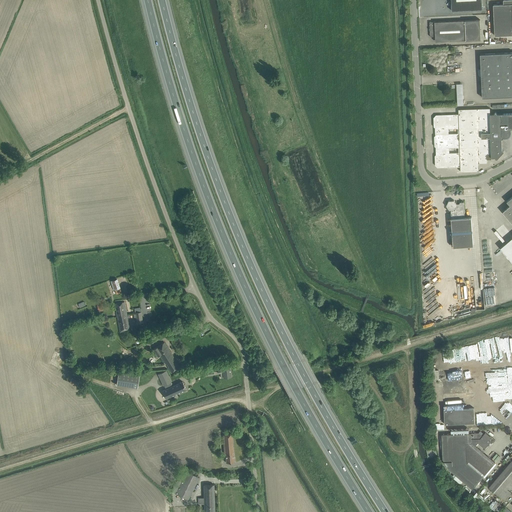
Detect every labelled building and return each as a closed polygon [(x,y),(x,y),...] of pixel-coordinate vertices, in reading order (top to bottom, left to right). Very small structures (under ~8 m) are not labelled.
[(457,11),(482,9),(481,0),(451,0),(452,11),(457,11)] [(511,0),(503,0),(504,4),(493,5),(495,36),(511,34),(511,0)] [(440,41),(466,40),(481,39),(480,20),(465,20),(430,22),(430,37),(435,36),(435,42),(440,41)] [(511,52),(480,54),(482,93),(482,98),(511,96),(511,52)] [(447,115),(446,114),(441,115),(440,116),(436,116),(435,117),(435,120),(434,121),(434,123),(435,124),(435,127),(436,128),(437,135),(435,136),(435,139),(434,140),(434,143),(436,144),(436,146),(437,147),(437,154),(436,156),(436,158),(435,159),(435,162),(436,163),(436,165),(438,166),(441,166),(442,167),(446,167),(447,166),(459,166),(460,167),(461,172),(479,171),(478,163),(487,163),(487,155),(491,155),(491,157),(495,157),(497,159),(504,151),(502,149),(502,139),(504,136),(505,137),(507,136),(508,136),(509,135),(510,134),(510,133),(510,131),(510,130),(511,128),(511,127),(511,113),(505,113),(497,114),(495,112),(494,114),(490,114),(490,108),(459,109),(459,114),(458,115),(447,115)] [(511,222),(511,237),(500,248),(511,261),(511,196),(507,201),(510,205),(503,212),(506,215),(511,222)] [(474,245),(472,222),(471,217),(465,217),(464,202),(460,202),(459,205),(457,205),(454,200),(449,201),(446,206),(449,210),(451,210),(453,247),(474,245)] [(419,237),(427,237),(426,234),(434,234),(434,227),(419,228),(419,237)] [(120,287),(117,278),(110,281),(113,290),(115,289),(116,294),(121,292),(120,287)] [(117,317),(127,315),(124,302),(115,303),(117,317)] [(135,313),(133,314),(134,317),(136,317),(137,323),(143,322),(141,312),(135,312),(135,313)] [(129,328),(128,319),(127,315),(117,317),(120,333),(125,332),(124,329),(129,328)] [(149,341),(152,340),(169,334),(167,327),(143,336),(145,342),(149,341)] [(478,354),(479,372),(500,370),(499,365),(509,364),(509,357),(511,356),(511,353),(511,352),(511,345),(511,337),(508,337),(508,335),(476,338),(477,351),(479,351),(479,354),(478,354)] [(168,367),(171,372),(180,367),(164,342),(153,349),(158,356),(160,355),(166,364),(167,363),(169,366),(168,367)] [(131,355),(126,359),(129,365),(135,361),(131,355)] [(223,369),(218,370),(218,373),(220,373),(221,377),(224,377),(231,376),(230,368),(223,369)] [(163,385),(171,382),(166,370),(158,374),(163,385)] [(117,385),(137,388),(140,375),(119,372),(117,385)] [(77,388),(80,384),(73,378),(69,382),(77,388)] [(182,381),(162,390),(166,399),(186,389),(182,381)] [(445,424),(475,423),(474,408),(444,409),(445,424)] [(491,442),(489,440),(491,437),(486,432),(483,436),(479,433),(442,434),(442,450),(441,450),(441,453),(443,453),(443,459),(449,469),(473,489),(495,462),(475,445),(478,442),(485,449),(491,442)] [(234,462),(232,434),(224,435),(224,443),(225,455),(226,463),(234,462)] [(511,460),(490,487),(505,500),(511,491),(511,460)] [(186,473),(175,494),(188,500),(199,478),(187,471),(186,473)] [(214,511),(214,484),(204,485),(204,498),(198,498),(198,504),(204,503),(204,511),(214,511)] [(495,499),(489,506),(495,511),(499,511),(504,507),(495,499)]
